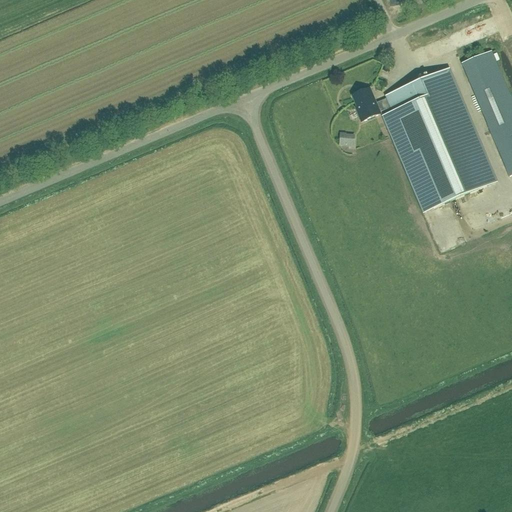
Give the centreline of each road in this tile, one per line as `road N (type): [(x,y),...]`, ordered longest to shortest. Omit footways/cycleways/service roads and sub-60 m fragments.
road 1 (unclassified): [(330,511),(357,419),(351,360),(243,99)]
road 2 (unclassified): [(0,202),(243,99)]
road 3 (unclassified): [(243,99),(479,0)]
